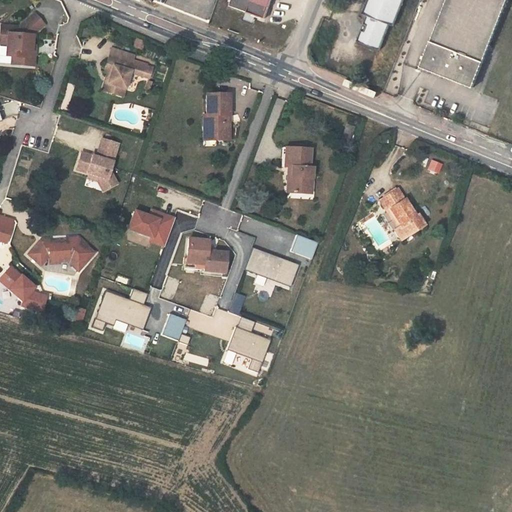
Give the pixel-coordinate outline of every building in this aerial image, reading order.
[(271,0),(231,0),(229,7),(265,19),(271,0)] [(368,15),(364,24),(367,24),(364,32),(362,31),(358,41),(380,50),(390,24),(393,26),(403,0),(368,0),(363,13),(368,15)] [(507,0),(447,0),(421,66),(473,87),(507,0)] [(44,27),(36,15),(17,27),(7,26),(6,45),(5,56),(11,57),(14,57),(21,65),(26,61),(32,62),(33,52),(27,51),(27,46),(30,46),(31,36),(44,27)] [(108,91),(123,96),(130,72),(149,78),(153,68),(133,62),(133,63),(110,56),(104,72),(107,73),(110,74),(108,83),(110,84),(108,91)] [(11,57),(10,65),(21,65),(14,57),(11,57)] [(102,89),(108,91),(110,84),(108,83),(110,74),(107,73),(102,89)] [(204,113),(204,123),(208,123),(210,127),(210,134),(230,134),(230,120),(227,119),(227,114),(231,113),(231,93),(208,92),(207,113),(204,113)] [(230,139),(230,134),(210,134),(210,127),(208,123),(204,123),(203,139),(230,139)] [(91,156),(81,153),(75,170),(88,174),(87,179),(97,182),(102,192),(116,184),(109,171),(118,144),(101,139),(97,154),(96,157),(91,156)] [(290,167),(289,192),(310,194),(311,168),(309,167),(310,148),(288,148),(287,158),(284,158),(283,166),(287,167),(290,167)] [(438,173),(441,164),(431,161),(427,170),(438,173)] [(416,219),(414,216),(397,189),(380,201),(386,211),(390,209),(400,226),(396,228),(393,230),(399,239),(423,224),(419,218),(416,219)] [(386,211),(396,228),(400,226),(390,209),(386,211)] [(148,217),(132,212),(125,231),(148,240),(147,243),(163,249),(174,219),(151,210),(148,217)] [(11,227),(0,224),(0,242),(6,244),(11,227)] [(316,243),(295,236),(290,252),(311,259),(316,243)] [(40,240),(27,255),(40,265),(47,257),(49,257),(49,259),(56,259),(57,261),(64,261),(70,265),(72,264),(78,269),(93,252),(76,237),(71,243),(69,242),(65,242),(65,241),(49,241),(48,239),(40,240)] [(207,241),(188,239),(185,259),(204,261),(204,267),(203,270),(224,272),(226,252),(213,251),(207,250),(207,246),(207,241)] [(298,265),(253,248),(244,269),(290,288),(298,265)] [(185,265),(204,267),(204,261),(185,259),(185,265)] [(43,312),(47,296),(32,292),(36,289),(10,265),(0,276),(0,282),(7,289),(5,291),(23,307),(43,312)] [(130,301),(104,292),(92,327),(103,331),(105,325),(113,328),(116,320),(142,330),(150,308),(142,305),(146,295),(134,291),(130,301)] [(244,297),(235,294),(229,312),(238,315),(244,297)] [(185,320),(169,314),(161,336),(177,342),(185,320)] [(255,323),(239,317),(222,361),(231,365),(236,353),(252,360),(248,369),(258,372),(270,340),(251,333),(255,323)]
